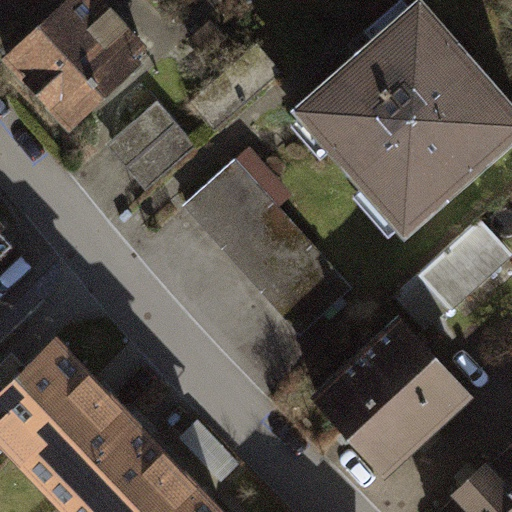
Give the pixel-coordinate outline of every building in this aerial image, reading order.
[(0,0),(0,29),(33,0),(0,0)] [(138,63),(79,0),(73,0),(9,58),(71,125),(138,63)] [(511,139),(511,106),(420,4),(301,110),(407,231),(511,139)] [(193,104),(216,131),(284,73),(260,46),(193,104)] [(113,140),(154,185),(198,146),(158,101),(113,140)] [(305,334),(355,288),(237,159),(187,204),(305,334)] [(423,271),(453,304),(509,254),(479,220),(423,271)] [(318,395),(387,470),(469,395),(400,320),(318,395)] [(220,511),(55,341),(0,393),(0,429),(79,511),(220,511)] [(511,511),(511,443),(437,511),(511,511)]
